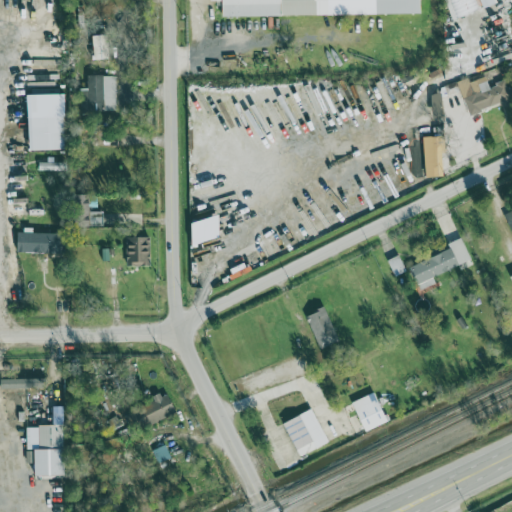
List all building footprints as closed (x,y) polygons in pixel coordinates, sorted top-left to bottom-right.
[(422,0),(334,0),(224,1),(224,16),(423,14),(422,0)] [(95,59),(109,58),(108,34),(94,35),(95,59)] [(117,75),(89,75),(89,89),(82,89),(82,113),(116,113),(117,75)] [(458,82),(470,115),(503,102),(504,105),(511,101),(511,98),(505,81),(490,87),(486,76),(470,82),(468,78),(458,82)] [(65,93),(29,94),(30,150),(66,149),(65,93)] [(221,173),(228,167),(202,138),(196,144),(221,173)] [(39,171),(64,171),(64,162),(39,162),(39,171)] [(18,252),(64,253),(65,233),(18,232),(18,252)] [(150,266),(151,237),(127,237),(127,266),(150,266)] [(448,243),(451,250),(411,265),(420,289),(436,283),(433,275),(472,261),(463,238),(448,243)] [(338,343),(328,308),(308,314),(318,349),(338,343)] [(176,411),(167,392),(127,413),(136,432),(176,411)] [(366,432),(388,422),(375,392),(353,402),(366,432)] [(328,444),(314,410),(284,422),(298,456),(328,444)] [(153,450),(158,464),(171,459),(166,445),(153,450)]
